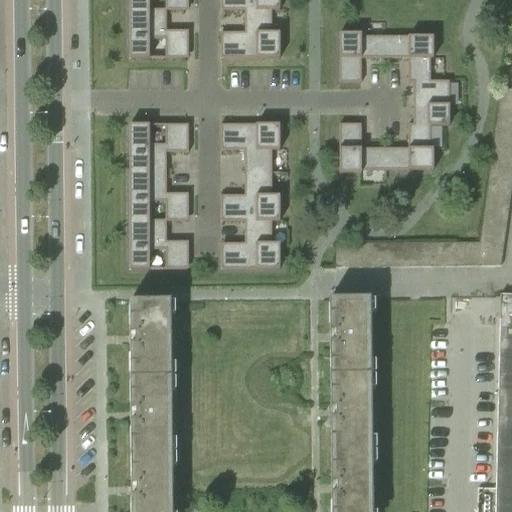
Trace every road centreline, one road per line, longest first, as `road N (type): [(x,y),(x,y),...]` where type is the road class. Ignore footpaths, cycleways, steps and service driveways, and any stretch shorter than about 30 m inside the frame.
road 1 (tertiary): [(19,0),(23,294)]
road 2 (tertiary): [(23,294),(28,511)]
road 3 (tertiary): [(58,511),(56,294)]
road 4 (residential): [(406,104),(206,104)]
road 5 (tertiary): [(56,294),(55,104)]
road 6 (residential): [(206,259),(206,104)]
road 7 (residential): [(206,104),(55,104)]
